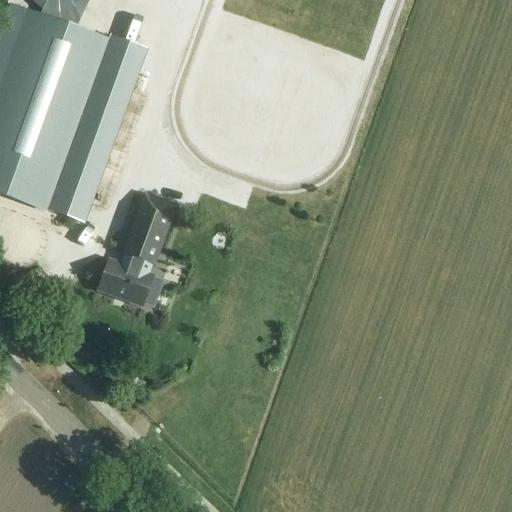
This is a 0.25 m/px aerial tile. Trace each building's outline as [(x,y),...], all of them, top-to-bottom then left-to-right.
[(120,0),(114,25),(127,29),(135,1),(131,0),(120,0)] [(110,41),(28,11),(0,89),(0,196),(48,214),(82,226),(145,51),(111,39),(110,41)] [(192,182),(195,167),(171,163),(169,178),(192,182)] [(143,199),(129,239),(127,243),(122,258),(127,260),(124,268),(124,269),(109,264),(98,294),(98,295),(141,310),(144,303),(155,307),(162,290),(150,286),(152,279),(151,279),(148,277),(151,268),(153,269),(154,267),(174,210),(175,206),(144,195),(143,199)] [(174,307),(177,291),(164,288),(160,305),(174,307)]
